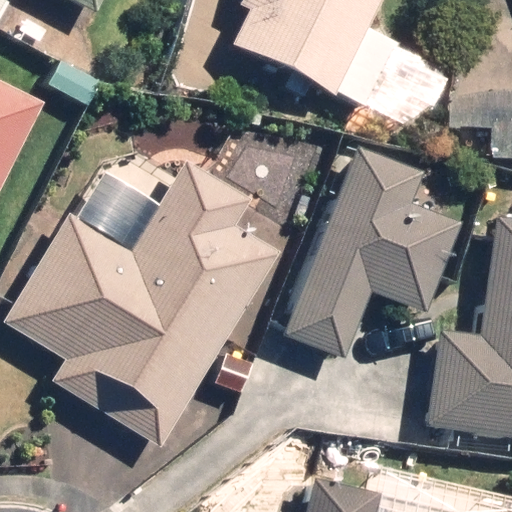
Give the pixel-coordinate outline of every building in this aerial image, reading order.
[(56,0),(84,16),(92,0),(56,0)] [(358,30),(372,0),(234,0),(214,42),(356,113),(390,46),(358,30)] [(52,69),(32,112),(71,130),(91,87),(52,69)] [(0,173),(32,108),(0,91),(0,173)] [(511,98),(462,95),(458,157),(511,160),(511,98)] [(164,177),(107,143),(0,322),(0,332),(53,364),(40,386),(154,453),(272,254),(219,223),(236,196),(175,160),(164,177)] [(400,208),(410,184),(343,156),(270,336),(330,360),(357,294),(413,317),(449,228),(400,208)] [(467,340),(426,334),(414,428),(511,440),(511,227),(482,224),(467,340)] [(286,511),(362,511),(365,499),(292,484),(286,511)]
